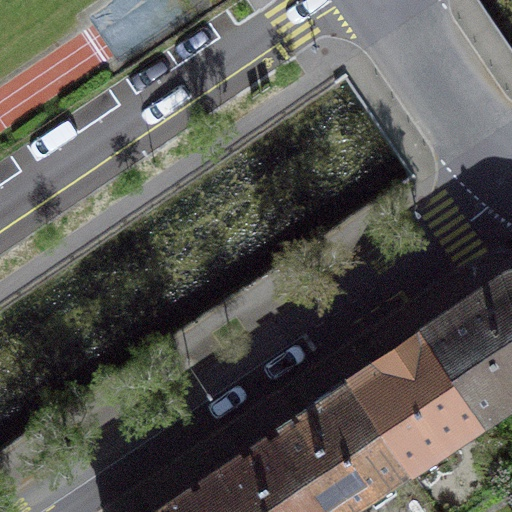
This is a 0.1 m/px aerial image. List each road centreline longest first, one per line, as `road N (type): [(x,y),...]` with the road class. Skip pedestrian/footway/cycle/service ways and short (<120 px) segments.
road 1 (residential): [(34,511),(511,178)]
road 2 (tertiary): [(326,0),(0,215)]
road 3 (tertiary): [(383,0),(511,173)]
